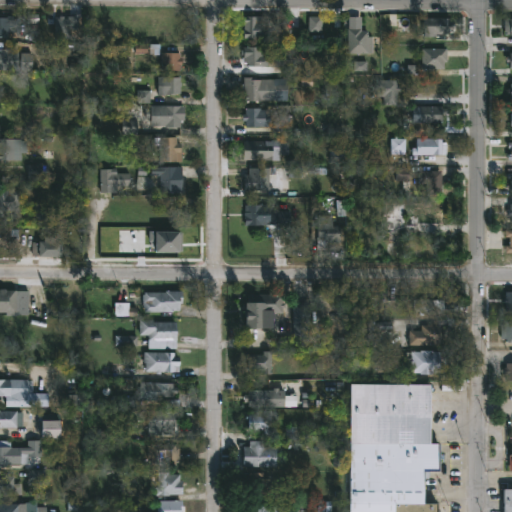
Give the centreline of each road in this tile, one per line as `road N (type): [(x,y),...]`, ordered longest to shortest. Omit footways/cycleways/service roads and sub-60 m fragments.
road 1 (residential): [(485,0),(477,511)]
road 2 (residential): [(215,0),(219,511)]
road 3 (residential): [(511,275),(0,272)]
road 4 (residential): [(511,3),(350,0)]
